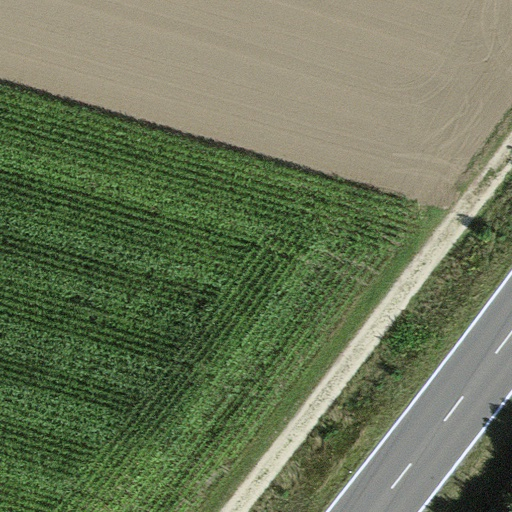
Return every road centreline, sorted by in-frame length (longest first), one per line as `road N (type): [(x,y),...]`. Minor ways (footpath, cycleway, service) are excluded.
road 1 (track): [(511,151),(234,511)]
road 2 (primary): [(373,511),(511,332)]
